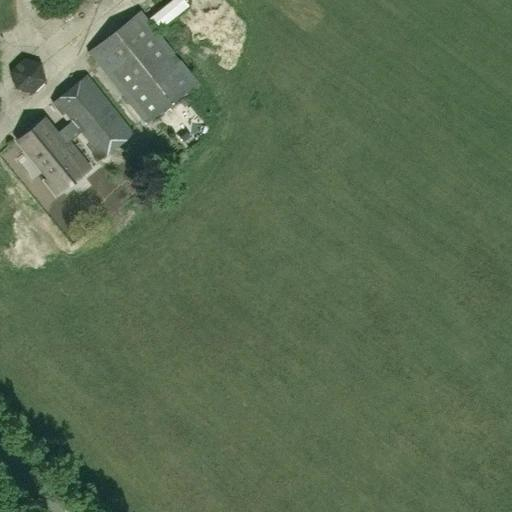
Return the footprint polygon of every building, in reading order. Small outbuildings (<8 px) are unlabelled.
[(0,0),(0,32),(5,32),(25,17),(17,7),(25,0),(0,0)] [(196,82),(139,12),(89,52),(145,123),(196,82)] [(23,59),(10,72),(15,89),(32,94),(45,82),(41,64),(23,59)] [(85,76),(52,102),(68,122),(78,134),(99,160),(132,134),(85,76)] [(44,119),(17,141),(48,178),(44,181),(57,195),(90,168),(68,142),(78,134),(68,122),(56,133),(44,119)]
